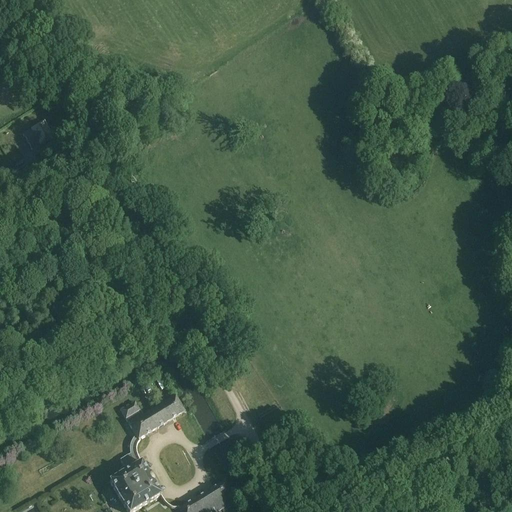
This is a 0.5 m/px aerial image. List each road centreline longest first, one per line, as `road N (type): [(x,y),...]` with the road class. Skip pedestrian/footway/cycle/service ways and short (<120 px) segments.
road 1 (track): [(295,511),(5,0)]
road 2 (track): [(503,423),(369,511)]
